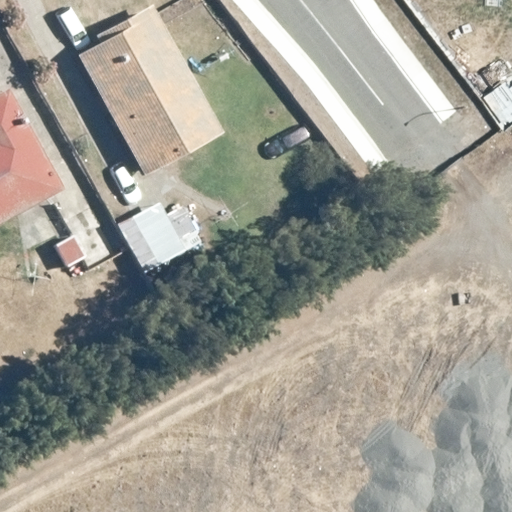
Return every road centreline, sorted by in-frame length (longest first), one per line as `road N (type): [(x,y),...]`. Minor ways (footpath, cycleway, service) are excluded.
road 1 (residential): [(305,0),(438,157)]
road 2 (unknown): [(438,157),(511,295)]
